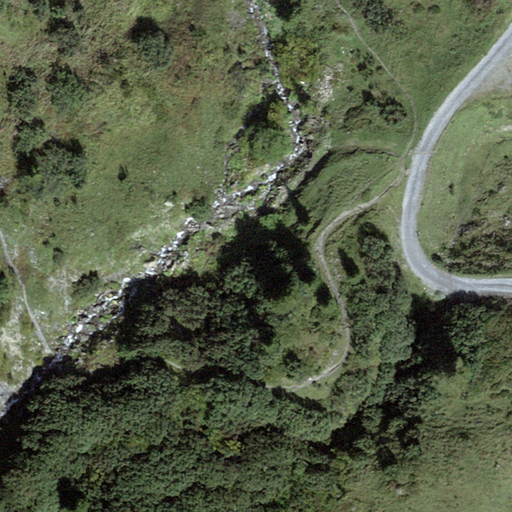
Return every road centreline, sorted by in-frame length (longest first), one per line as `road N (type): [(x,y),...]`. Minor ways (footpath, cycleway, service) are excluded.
road 1 (track): [(511,287),(443,280),(418,262),(408,225),(415,168)]
road 2 (track): [(415,168),(448,106),(511,35)]
